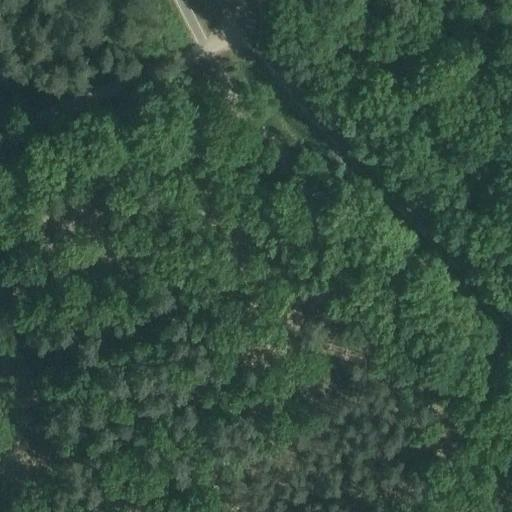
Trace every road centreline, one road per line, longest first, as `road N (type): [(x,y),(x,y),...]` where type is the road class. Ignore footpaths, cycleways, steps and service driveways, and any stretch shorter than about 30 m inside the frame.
road 1 (primary): [(511,305),(322,113),(234,0)]
road 2 (track): [(0,133),(204,47)]
